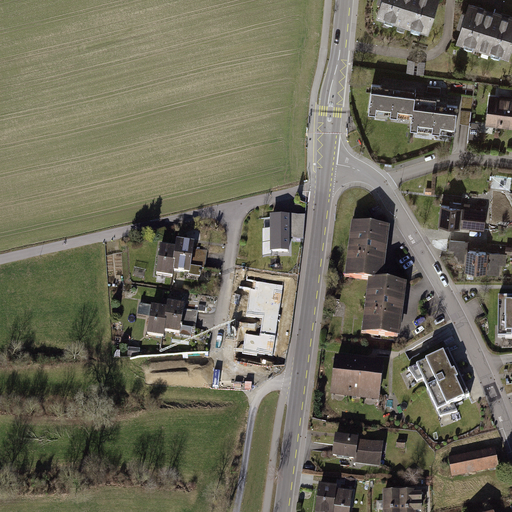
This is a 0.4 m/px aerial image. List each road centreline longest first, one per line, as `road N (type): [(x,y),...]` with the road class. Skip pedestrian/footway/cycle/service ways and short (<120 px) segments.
road 1 (secondary): [(281,511),(323,192)]
road 2 (unclassified): [(379,183),(459,317),(511,445)]
road 3 (unclassified): [(0,258),(239,205)]
road 4 (secondary): [(327,162),(343,0)]
road 5 (residential): [(239,205),(216,349)]
road 6 (residential): [(379,183),(446,161),(511,161)]
